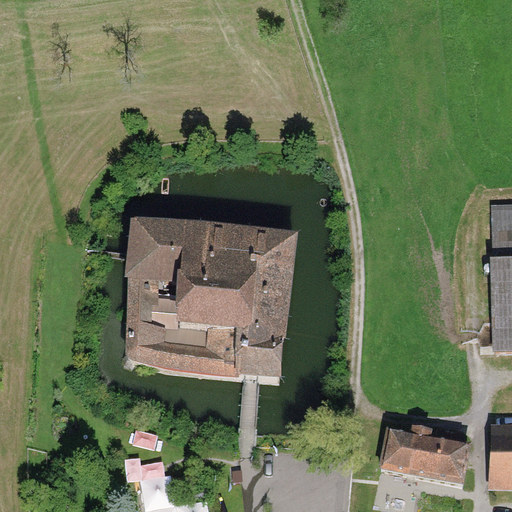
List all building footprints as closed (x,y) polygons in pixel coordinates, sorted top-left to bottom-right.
[(511,361),(511,214),(492,215),(497,362),(511,361)] [(259,384),(277,386),(289,251),(137,235),(132,277),(129,365),(164,376),(244,383),(252,384),(259,384)] [(511,430),(493,430),(492,492),(511,492),(511,430)] [(384,473),(461,488),(468,454),(391,438),(384,473)] [(148,511),(213,511),(212,501),(180,503),(178,473),(146,476),(148,511)]
